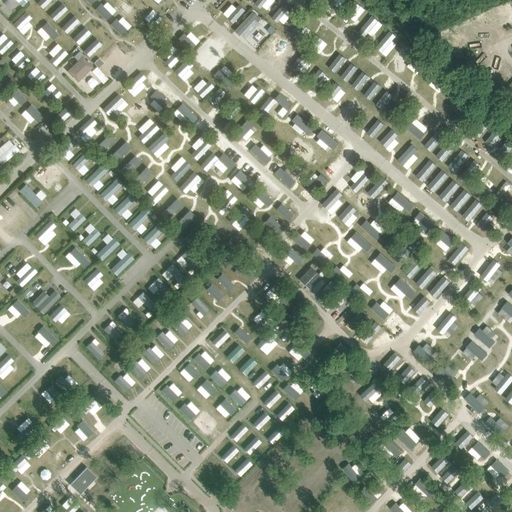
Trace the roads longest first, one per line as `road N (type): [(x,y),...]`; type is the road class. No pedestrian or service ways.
road 1 (unknown): [(90,103),(0,16)]
road 2 (unknown): [(243,293),(302,350),(276,380)]
